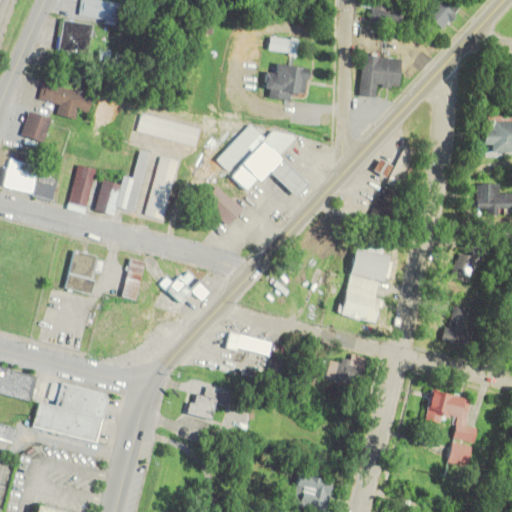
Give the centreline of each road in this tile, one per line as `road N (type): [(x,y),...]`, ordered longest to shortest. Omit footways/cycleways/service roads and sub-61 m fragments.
road 1 (tertiary): [(152,386),(504,0)]
road 2 (residential): [(356,511),(443,116),(439,71)]
road 3 (residential): [(511,386),(219,308)]
road 4 (residential): [(251,273),(0,204)]
road 5 (residential): [(345,172),(344,0)]
road 6 (residential): [(152,386),(0,350)]
road 7 (tertiary): [(115,511),(152,386)]
